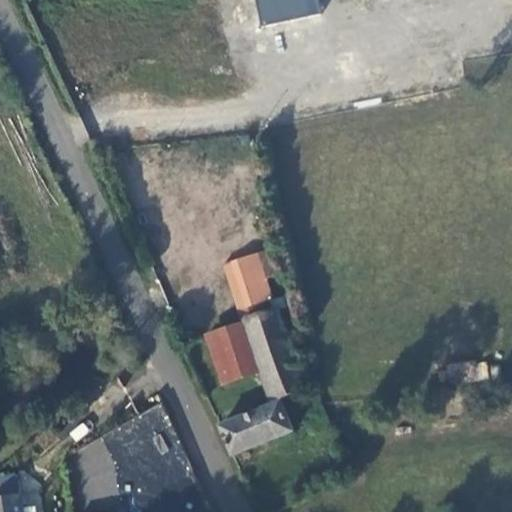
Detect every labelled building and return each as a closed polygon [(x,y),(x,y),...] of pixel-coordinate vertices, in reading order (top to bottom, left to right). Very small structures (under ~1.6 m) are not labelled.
[(318,0),(256,0),(263,28),(322,15),(318,0)] [(253,318),(275,315),(261,253),(238,259),(253,318)] [(308,395),(305,376),(293,376),(275,315),(253,318),(242,321),(257,371),(266,401),(308,395)] [(218,382),(257,371),(242,321),(202,334),(218,382)] [(218,429),(231,456),(287,434),(276,405),(218,429)] [(59,462),(52,455),(35,475),(23,490),(30,496),(59,462)] [(17,484),(23,490),(35,475),(22,465),(14,474),(21,479),(17,484)] [(0,502),(0,511),(21,511),(20,499),(0,502)]
